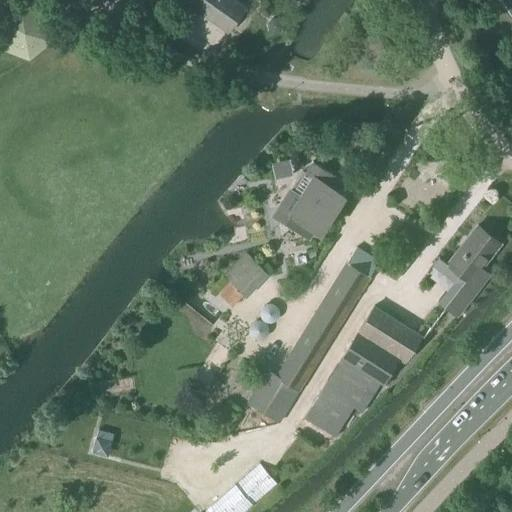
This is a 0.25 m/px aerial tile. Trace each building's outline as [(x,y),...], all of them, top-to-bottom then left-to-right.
[(185,0),(184,1),(207,17),(209,15),(215,19),(213,21),(227,32),(245,8),(234,0),(185,0)] [(55,42),(50,14),(26,3),(1,21),(4,49),(33,61),(55,42)] [(276,177),(294,173),(291,160),(273,164),(276,177)] [(290,215),(319,233),(320,234),(344,196),(338,192),(344,182),(312,162),(305,173),(313,178),(290,215)] [(477,226),(447,265),(461,276),(440,303),(456,316),(489,274),(481,268),(500,243),(477,226)] [(356,247),(319,307),(277,376),(267,370),(247,403),(279,423),(369,277),(376,266),(379,262),(378,261),(378,262),(373,260),(374,259),(356,247)] [(250,256),(227,279),(248,301),(272,278),(250,256)] [(261,316),(261,318),(262,319),(264,320),(265,321),(266,322),(268,322),(270,322),(271,322),(273,321),(274,320),(276,319),(277,318),(277,316),(278,315),(278,313),(278,311),(277,310),(276,308),(275,307),(274,306),(272,305),(271,305),(269,305),(267,305),(266,305),(264,306),(263,307),(262,308),(261,310),(261,311),(260,313),(260,315),(261,316)] [(303,418),(319,428),(334,437),(353,407),(361,413),(380,382),(387,387),(404,361),(405,362),(421,336),(374,306),(303,418)] [(249,332),(249,334),(250,335),(251,336),(253,337),(254,338),(256,338),(258,338),(259,338),(261,337),(262,337),(263,335),(264,334),(265,333),(266,331),(266,329),(265,328),(265,326),(264,325),(263,323),(262,322),(260,321),(259,321),(257,321),(255,321),(254,321),(252,322),(251,323),(250,324),(249,326),(248,327),(248,329),(248,331),(249,332)] [(97,431),(93,451),(109,454),(113,434),(97,431)] [(204,510),(205,511),(245,511),(277,485),(259,463),(204,510)]
